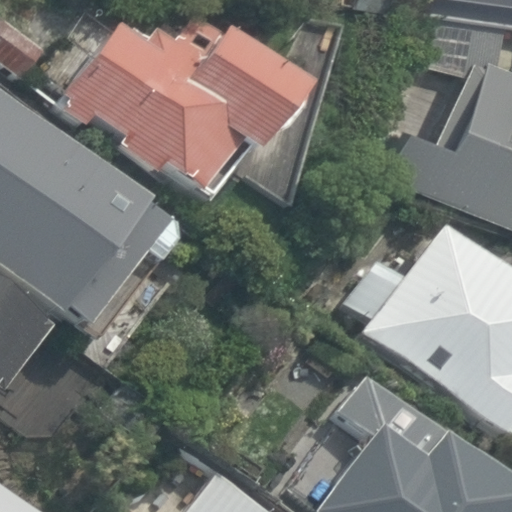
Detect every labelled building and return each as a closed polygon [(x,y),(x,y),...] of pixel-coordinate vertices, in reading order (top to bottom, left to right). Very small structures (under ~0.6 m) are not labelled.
[(511,0),(418,0),(417,12),(511,24),(511,0)] [(44,54),(0,21),(0,74),(19,88),(44,54)] [(142,42),(114,23),(48,116),(80,139),(90,124),(122,147),(114,158),(151,184),(157,176),(196,203),(234,150),(250,161),(295,98),(220,44),(204,66),(151,29),(142,42)] [(404,129),(384,182),(511,230),(511,75),(488,66),(456,149),(404,129)] [(146,209),(0,102),(0,282),(59,326),(146,209)] [(511,275),(445,225),(356,341),(501,451),(511,436),(511,275)] [(0,381),(40,330),(0,299),(0,381)] [(376,429),(314,511),(511,511),(511,499),(441,447),(427,467),(376,429)] [(0,511),(11,511),(0,503),(0,511)]
